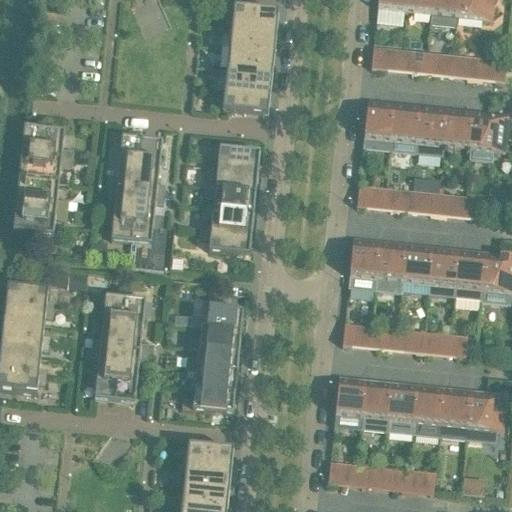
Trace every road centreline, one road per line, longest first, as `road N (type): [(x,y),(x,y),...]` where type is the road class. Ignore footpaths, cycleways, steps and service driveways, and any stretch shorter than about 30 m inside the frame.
road 1 (residential): [(64,112),(285,135)]
road 2 (residential): [(34,421),(252,441)]
road 3 (residential): [(479,385),(321,367)]
road 4 (residential): [(505,97),(349,86)]
road 5 (residential): [(285,135),(268,289)]
road 6 (residential): [(268,289),(252,441)]
road 7 (residential): [(486,241),(336,227)]
road 8 (residential): [(336,227),(349,86)]
road 9 (residential): [(298,3),(285,135)]
road 10 (residential): [(307,498),(321,367)]
